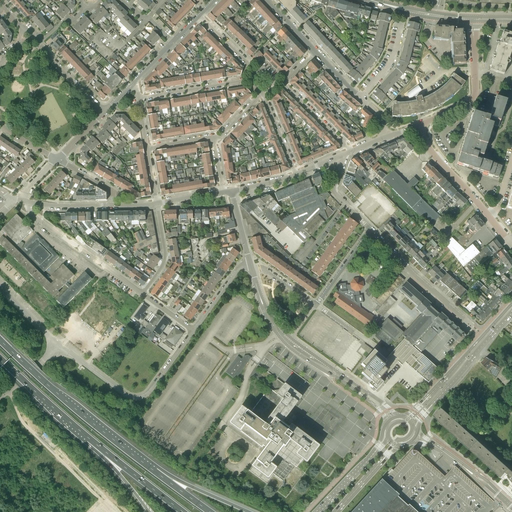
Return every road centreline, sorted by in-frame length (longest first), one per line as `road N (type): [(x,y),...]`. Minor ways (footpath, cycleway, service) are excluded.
road 1 (trunk): [(156,472),(0,339)]
road 2 (residential): [(60,345),(136,399),(193,329)]
road 3 (residential): [(29,202),(38,218),(146,295)]
road 4 (residential): [(508,242),(417,126)]
road 5 (residential): [(473,18),(473,97),(417,126)]
road 6 (residential): [(469,323),(371,228)]
road 7 (residential): [(396,416),(290,337)]
road 8 (residential): [(285,343),(387,421)]
road 9 (secondary): [(511,303),(428,396)]
road 10 (trunk): [(0,358),(90,439)]
